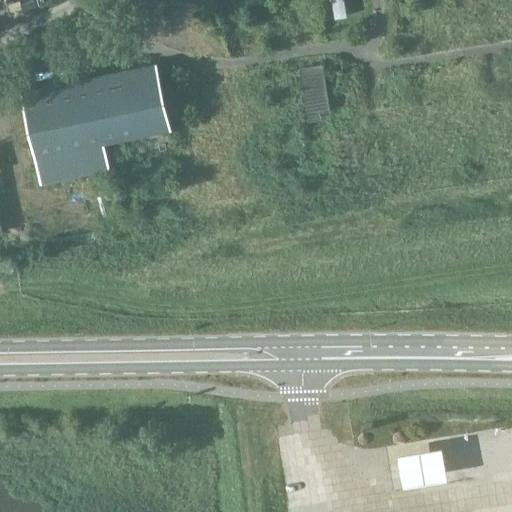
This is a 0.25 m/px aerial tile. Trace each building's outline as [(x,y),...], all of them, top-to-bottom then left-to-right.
[(10,18),(18,15),(13,1),(12,0),(10,0),(4,2),(10,18)] [(24,12),(40,7),(37,0),(23,0),(20,2),(24,12)] [(221,8),(225,44),(240,42),(236,6),(221,8)] [(169,128),(162,95),(154,63),(21,91),(35,157),(40,183),(108,168),(101,142),(169,128)] [(328,109),(321,67),(300,71),(307,112),(328,109)] [(284,104),(246,110),(251,138),(270,134),(269,127),(287,124),(284,104)] [(68,181),(31,189),(34,201),(70,193),(68,181)] [(443,442),(399,449),(400,457),(404,482),(448,474),(445,450),(443,442)]
